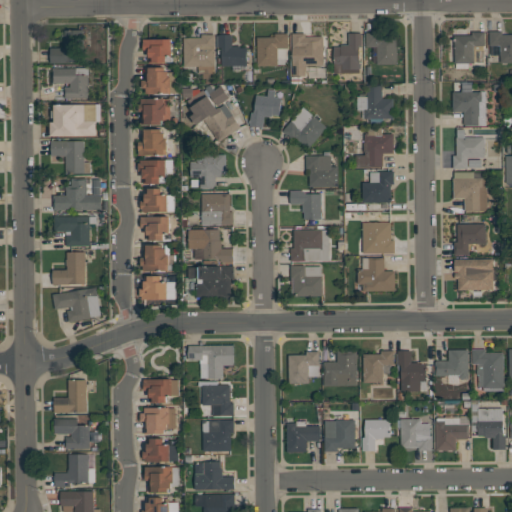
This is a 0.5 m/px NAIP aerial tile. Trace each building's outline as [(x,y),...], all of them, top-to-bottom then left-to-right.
[(51,63),(87,62),(86,30),(64,31),(65,47),(50,48),(51,63)] [(258,65),(288,65),(288,33),(275,33),(275,37),(258,37),(258,65)] [(324,36),(305,36),(305,33),(293,33),(292,76),(306,76),(306,66),(324,66),(324,36)] [(361,33),(349,33),(349,46),(334,46),(334,71),(361,71),(361,33)] [(455,64),(475,63),(474,46),(485,46),(485,33),(455,34),(455,64)] [(500,63),(511,63),(511,33),(489,33),(489,45),(501,46),(500,63)] [(248,65),(247,46),(232,47),(232,34),(219,34),(220,66),(248,65)] [(378,64),(397,64),(397,34),(366,34),(367,47),(378,47),(378,64)] [(184,36),(185,67),(216,67),(215,36),(184,36)] [(149,63),(166,62),(166,56),(172,56),(172,39),(144,39),(144,49),(149,49),(149,63)] [(145,94),(175,93),(175,71),(166,72),(166,67),(144,67),(145,94)] [(53,68),(53,84),(65,84),(65,98),(88,98),(89,68),(53,68)] [(211,93),(219,105),(229,98),(222,86),(211,93)] [(394,118),(393,98),(383,98),(382,86),(369,87),(369,95),(358,95),(358,110),(364,110),(364,118),(394,118)] [(268,96),(254,95),(252,126),(264,127),(265,116),(280,117),(281,97),(275,97),(275,90),(268,90),(268,96)] [(485,125),(486,92),(453,91),(453,111),(463,112),(463,125),(485,125)] [(226,103),(217,109),(209,96),(193,106),(216,143),(241,127),(226,103)] [(170,98),(141,98),(140,123),(170,124),(170,98)] [(285,128),(308,149),(327,128),(304,107),(285,128)] [(141,156),(167,155),(166,128),(140,129),(141,156)] [(383,167),(383,154),(394,154),(394,134),(383,134),(383,128),(365,128),(366,155),(356,155),(356,167),(383,167)] [(485,138),(455,137),(455,168),(468,169),(468,158),(485,158),(485,138)] [(66,156),(66,173),(90,173),(90,162),(84,162),(85,141),(51,141),(51,155),(66,156)] [(338,186),(338,166),(331,166),(331,155),(306,156),(306,169),(310,169),(310,187),(338,186)] [(225,156),(191,157),(191,177),(200,177),(200,188),(216,188),(216,175),(226,174),(225,156)] [(173,159),(141,160),(142,184),(162,183),(161,175),(174,175),(173,159)] [(370,171),(371,182),(363,183),(363,203),(391,202),(391,184),(394,183),(394,171),(370,171)] [(487,211),(486,172),(454,172),(454,198),(465,198),(465,211),(487,211)] [(54,195),(54,210),(102,210),(102,195),(87,195),(87,179),(72,179),(73,187),(66,187),(67,195),(54,195)] [(163,188),(147,188),(146,201),(142,200),(141,211),(175,212),(175,195),(163,194),(163,188)] [(322,192),(291,192),(290,204),(303,204),(303,219),(322,219),(322,192)] [(232,194),(202,193),(201,225),(232,225),(232,194)] [(90,216),(54,217),(55,232),(66,231),(67,246),(90,246),(90,216)] [(141,217),(141,227),(147,227),(147,240),(169,240),(168,216),(141,217)] [(363,222),(364,253),(393,253),(392,222),(363,222)] [(456,224),(457,254),(469,254),(469,244),(486,244),(486,223),(456,224)] [(189,230),(189,249),(194,249),(195,259),(222,258),(222,264),(234,263),(233,249),(221,249),(221,229),(189,230)] [(291,261),(331,260),(330,229),(294,230),(295,248),(290,248),(291,261)] [(143,271),(169,271),(169,244),(142,245),(143,271)] [(86,252),(67,252),(67,270),(53,270),(53,285),(86,285),(86,252)] [(360,291),(395,290),(395,271),(385,271),(385,258),(363,258),(363,269),(359,269),(360,291)] [(493,259),(456,259),(456,290),(494,290),(493,259)] [(323,266),(292,265),(292,296),(323,296),(323,266)] [(233,297),(232,266),(188,266),(188,278),(197,278),(197,298),(233,297)] [(145,299),(176,299),(176,282),(162,282),(162,275),(145,275),(145,299)] [(98,288),(54,293),(55,309),(68,308),(69,321),(101,317),(98,288)] [(189,345),(188,360),(201,360),(201,378),(224,379),(224,365),(235,365),(235,346),(189,345)] [(436,360),(436,376),(460,375),(460,379),(469,378),(468,349),(448,350),(449,360),(436,360)] [(472,364),(478,364),(479,388),(504,388),(504,352),(485,352),(485,349),(472,349),(472,364)] [(289,355),(289,383),(309,383),(309,377),(320,377),(320,351),(307,351),(307,354),(289,355)] [(324,362),(325,385),(358,385),(358,351),(337,351),(337,362),(324,362)] [(420,391),(420,381),(427,381),(427,362),(412,363),(411,351),(400,351),(401,391),(420,391)] [(394,352),(363,353),(364,382),(384,382),(383,365),(394,365),(394,352)] [(55,412),(88,412),(87,379),(69,379),(69,397),(54,397),(55,412)] [(150,403),(168,403),(168,396),(179,396),(179,379),(144,379),(144,390),(150,390),(150,403)] [(213,405),(213,417),(233,417),(232,384),(202,384),(202,405),(213,405)] [(176,429),(176,407),(144,408),(144,434),(166,433),(166,429),(176,429)] [(505,449),(504,408),(474,408),(474,438),(493,437),(493,449),(505,449)] [(468,439),(469,417),(436,417),(436,450),(456,450),(456,439),(468,439)] [(90,448),(90,425),(78,425),(78,418),(55,419),(55,434),(66,434),(66,448),(90,448)] [(431,423),(421,424),(421,418),(401,419),(401,450),(431,449),(431,423)] [(376,451),(376,438),(390,438),(390,419),(364,420),(364,451),(376,451)] [(204,451),(233,451),(232,420),(203,420),(204,451)] [(355,420),(336,420),(336,430),(325,430),(325,450),(356,449),(355,420)] [(287,423),(288,452),(307,452),(307,441),(320,441),(320,426),(306,426),(306,422),(287,423)] [(179,445),(165,445),(165,438),(149,438),(148,451),(142,451),(142,461),(178,462),(179,445)] [(95,484),(95,468),(89,468),(89,454),(68,454),(69,471),(55,472),(55,485),(95,484)] [(231,490),(231,477),(222,477),(221,462),(195,462),(195,490),(231,490)] [(173,492),(172,466),(146,466),(147,493),(173,492)] [(61,491),(62,511),(75,511),(74,511),(100,511),(101,509),(94,509),(94,490),(61,491)] [(203,511),(233,511),(233,494),(195,494),(195,506),(203,506),(203,511)] [(178,511),(179,502),(165,502),(165,497),(148,497),(148,510),(143,510),(142,511),(178,511)]
